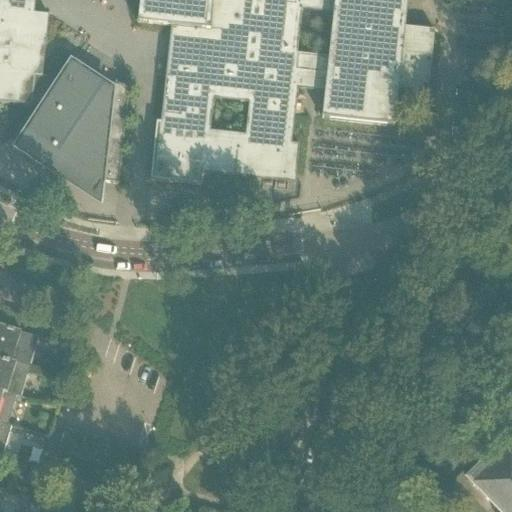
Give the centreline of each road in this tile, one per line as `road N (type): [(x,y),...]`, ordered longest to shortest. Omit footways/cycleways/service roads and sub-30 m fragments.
road 1 (tertiary): [(335,246),(146,256),(83,249),(0,215)]
road 2 (tertiary): [(312,511),(329,429),(335,246)]
road 3 (unclassified): [(335,246),(381,239),(452,196),(511,136)]
